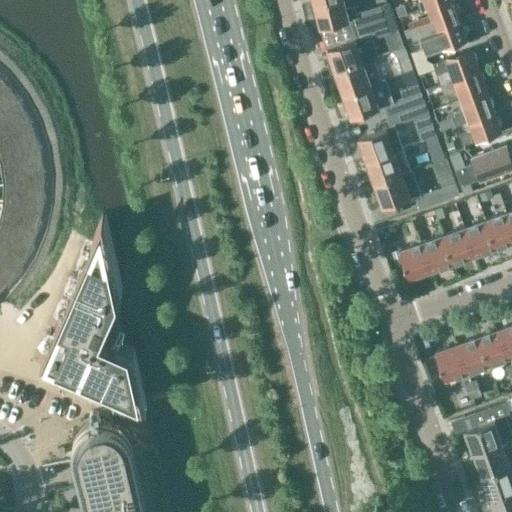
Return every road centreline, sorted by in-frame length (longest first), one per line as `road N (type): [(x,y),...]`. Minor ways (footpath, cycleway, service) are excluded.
road 1 (primary): [(136,0),(255,511)]
road 2 (primary): [(332,511),(213,0)]
road 3 (residential): [(284,0),(389,320)]
road 4 (residential): [(389,320),(457,511)]
road 5 (residential): [(389,320),(511,279)]
